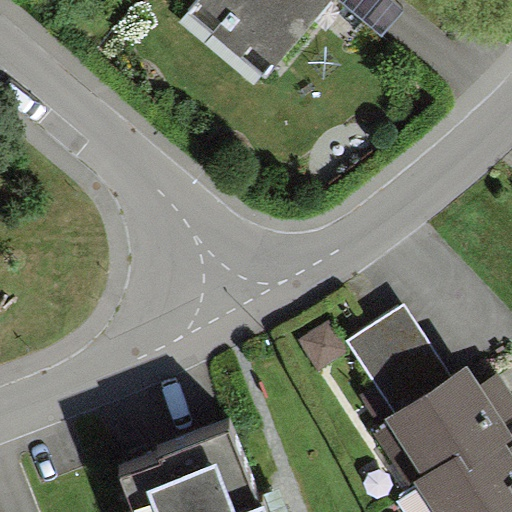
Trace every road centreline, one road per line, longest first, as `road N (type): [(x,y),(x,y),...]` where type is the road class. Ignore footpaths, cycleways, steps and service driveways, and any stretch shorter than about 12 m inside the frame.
road 1 (residential): [(230,311),(138,168),(0,50)]
road 2 (residential): [(511,107),(346,245),(230,311)]
road 3 (residential): [(230,311),(0,415)]
